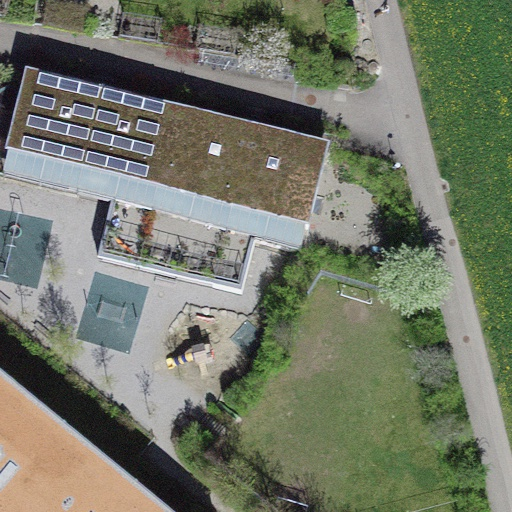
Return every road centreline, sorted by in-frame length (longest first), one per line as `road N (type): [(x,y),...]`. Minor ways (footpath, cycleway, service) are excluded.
road 1 (residential): [(0,36),(405,125)]
road 2 (residential): [(506,511),(405,125)]
road 3 (residential): [(405,125),(376,0)]
